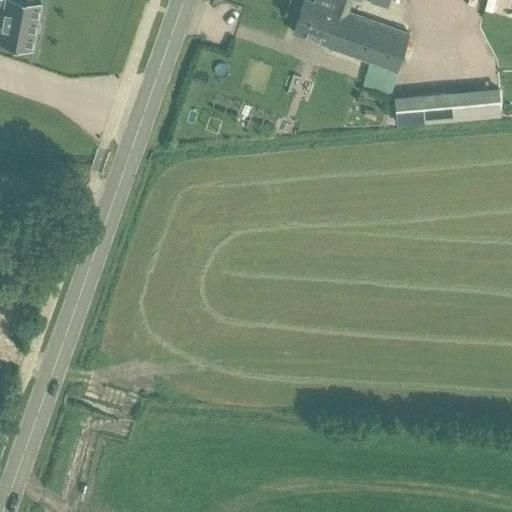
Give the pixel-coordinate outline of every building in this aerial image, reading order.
[(0,0),(0,15),(3,16),(0,31),(0,44),(32,50),(41,1),(37,0),(0,0)] [(410,34),(346,11),(336,8),(336,9),(314,2),(309,0),(304,0),(293,33),(326,44),(325,46),(370,62),(363,81),(390,90),(410,34)] [(314,0),(314,2),(336,9),(336,8),(346,11),(350,0),(314,0)] [(0,55),(0,97),(41,108),(51,68),(0,55)] [(208,76),(196,71),(192,80),(205,85),(208,76)] [(397,123),(501,115),(499,87),(395,95),(397,123)]
